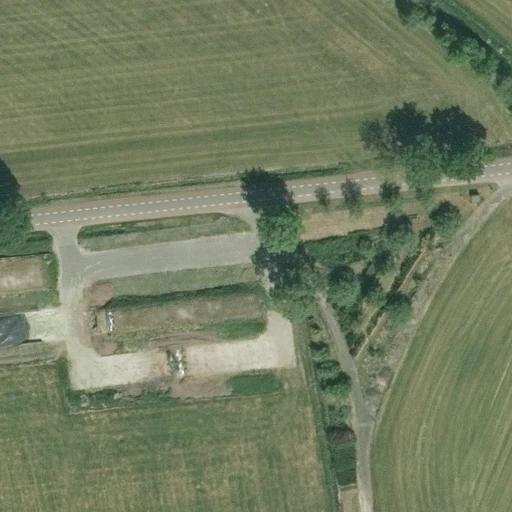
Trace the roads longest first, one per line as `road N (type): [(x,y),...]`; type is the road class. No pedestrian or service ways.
road 1 (unclassified): [(0,223),(511,168)]
road 2 (track): [(367,511),(363,425),(323,305),(270,234),(225,199)]
road 3 (track): [(363,425),(436,276),(511,182)]
